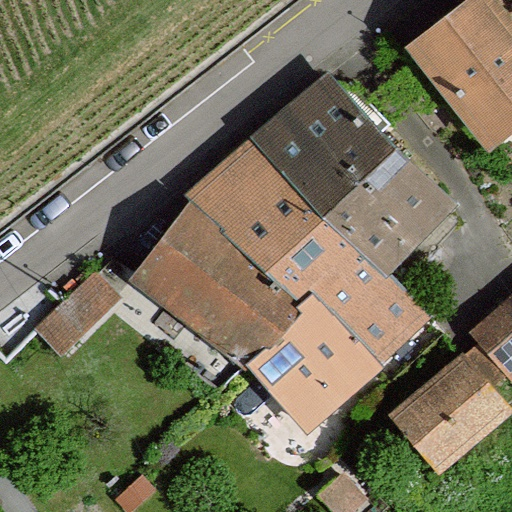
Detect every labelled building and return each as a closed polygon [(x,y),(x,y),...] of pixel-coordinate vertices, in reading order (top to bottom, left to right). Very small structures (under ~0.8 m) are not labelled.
[(511,0),(487,0),(421,46),(498,144),(511,133),(511,0)] [(462,202),(336,77),(200,201),(144,278),(259,364),(315,430),(392,362),(389,359),(435,316),(394,276),(462,202)] [(47,327),(44,330),(69,355),(129,298),(105,272),(47,327)] [(511,307),(483,331),(511,364),(511,307)] [(511,405),(472,358),(404,416),(447,467),(511,412),(511,405)]
